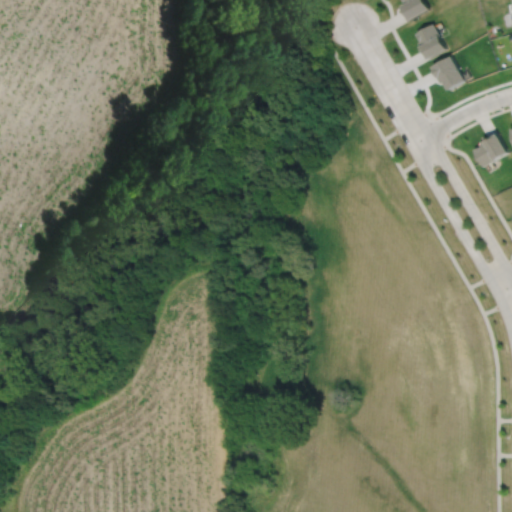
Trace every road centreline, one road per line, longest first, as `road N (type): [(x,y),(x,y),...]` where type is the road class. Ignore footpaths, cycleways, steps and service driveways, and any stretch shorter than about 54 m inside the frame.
road 1 (residential): [(419,138),(511,329)]
road 2 (residential): [(511,278),(443,160),(419,138)]
road 3 (residential): [(419,138),(354,26)]
